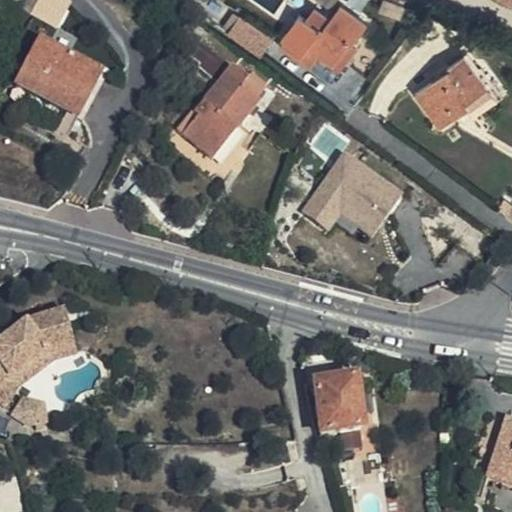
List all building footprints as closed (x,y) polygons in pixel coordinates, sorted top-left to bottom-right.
[(35,0),(7,0),(29,12),(35,0)] [(35,0),(29,12),(56,26),(69,3),(66,0),(35,0)] [(398,17),(403,4),(393,0),(392,0),(388,13),(398,17)] [(280,47),(311,69),(318,57),(326,62),(335,69),(351,46),(367,23),(340,5),(322,29),(300,13),(282,39),(283,41),(280,47)] [(234,33),(240,24),(233,20),(224,32),(231,37),(234,33)] [(242,21),(240,24),(234,33),(259,51),(268,40),(242,21)] [(77,118),(100,74),(39,41),(16,85),(77,118)] [(215,80),(226,66),(199,43),(188,57),(215,80)] [(351,46),(335,69),(341,74),(357,50),(351,46)] [(466,102),(488,85),(466,53),(447,65),(450,68),(416,91),(440,126),(469,106),(466,102)] [(318,57),(311,69),(318,73),(326,62),(318,57)] [(256,99),(265,90),(249,77),(246,80),(231,68),(193,114),(197,118),(183,134),(212,159),(260,103),(256,99)] [(492,90),(488,85),(466,102),(469,106),(492,90)] [(346,154),(304,212),(331,231),(343,215),(372,236),(402,195),(346,154)] [(68,311),(27,322),(0,341),(0,392),(9,381),(50,350),(76,342),(68,311)] [(80,355),(76,342),(50,350),(9,381),(0,392),(0,407),(3,409),(17,389),(56,361),(80,355)] [(353,380),(312,385),(319,435),(360,429),(353,380)] [(23,397),(11,417),(42,436),(49,424),(46,401),(23,397)] [(511,485),(511,421),(505,419),(487,477),(511,485)]
